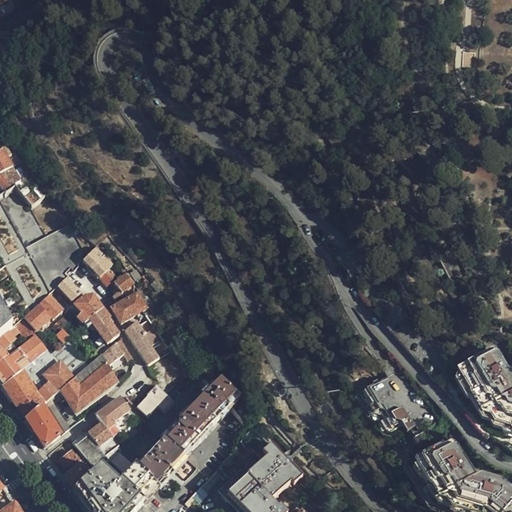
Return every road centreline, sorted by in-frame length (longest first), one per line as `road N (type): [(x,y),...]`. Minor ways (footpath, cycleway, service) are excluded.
road 1 (residential): [(511,466),(488,455),(429,391),(290,209),(162,92),(145,45),(122,39),(104,58),(113,90),(207,223),(312,420),(385,511)]
road 2 (track): [(511,104),(481,101),(459,72),(469,0)]
